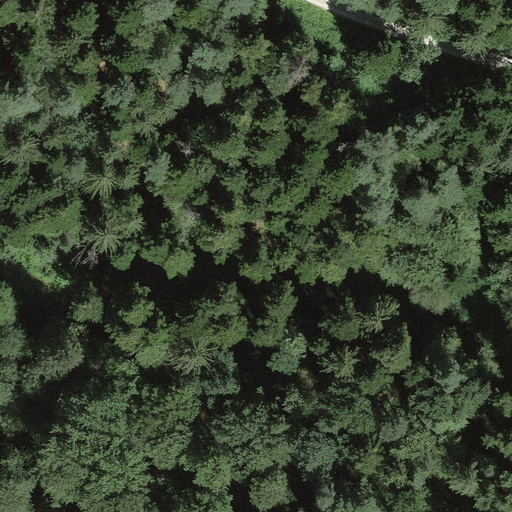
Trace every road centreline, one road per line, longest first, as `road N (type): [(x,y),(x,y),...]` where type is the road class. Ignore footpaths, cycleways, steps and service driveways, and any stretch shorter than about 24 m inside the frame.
road 1 (track): [(283,0),(453,183),(495,253),(494,284),(466,298),(289,274),(0,255)]
road 2 (track): [(327,0),(511,62)]
